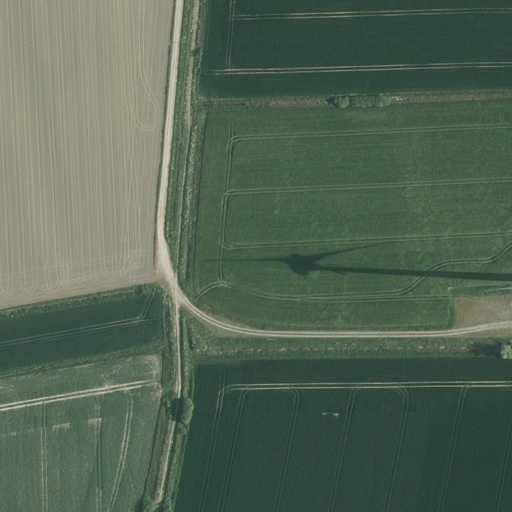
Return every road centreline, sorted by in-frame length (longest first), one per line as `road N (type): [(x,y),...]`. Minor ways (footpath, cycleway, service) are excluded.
road 1 (track): [(511,326),(452,335),(242,335),(174,295)]
road 2 (track): [(174,295),(165,190),(182,0)]
